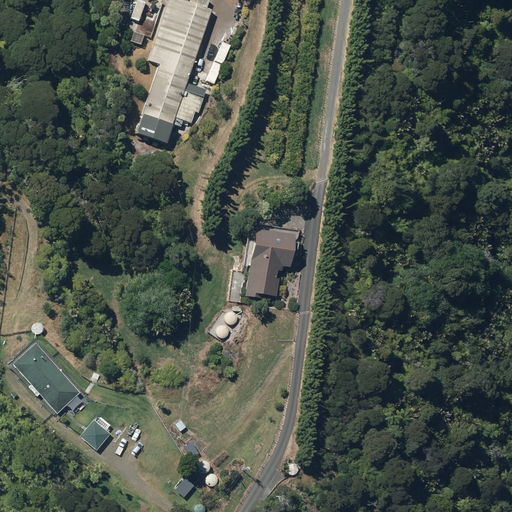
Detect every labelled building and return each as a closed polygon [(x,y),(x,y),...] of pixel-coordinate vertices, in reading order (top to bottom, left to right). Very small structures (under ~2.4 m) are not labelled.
[(138,134),(167,144),(173,124),(181,127),(183,121),(191,123),(195,112),(198,113),(204,97),(185,91),(212,10),(207,8),(210,0),(188,0),(189,1),(185,0),(168,0),(149,60),(160,64),(143,115),(144,116),(138,134)] [(143,34),(132,31),(128,42),(139,45),(143,34)] [(221,64),(212,60),(203,82),(212,86),(221,64)] [(245,293),(261,296),(262,292),(276,294),(278,277),(276,276),(277,268),(282,269),(282,264),(290,265),(295,232),(255,227),(245,293)] [(13,367),(58,416),(81,394),(36,346),(13,367)] [(80,438),(97,452),(111,435),(93,421),(80,438)] [(176,426),(181,433),(186,429),(181,422),(176,426)] [(184,497),(194,485),(185,478),(175,489),(184,497)]
